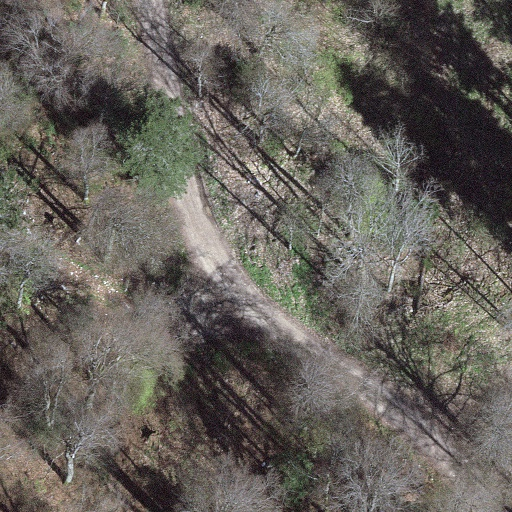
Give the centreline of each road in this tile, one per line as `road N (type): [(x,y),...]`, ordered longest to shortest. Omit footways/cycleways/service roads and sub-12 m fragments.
road 1 (track): [(463,511),(431,448),(241,295),(137,0)]
road 2 (track): [(0,204),(58,251),(165,305),(241,295)]
